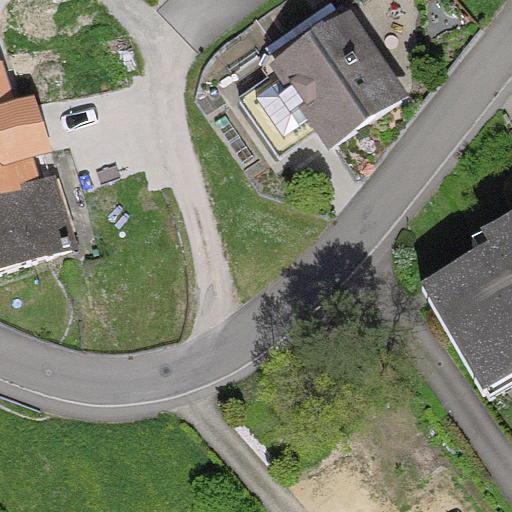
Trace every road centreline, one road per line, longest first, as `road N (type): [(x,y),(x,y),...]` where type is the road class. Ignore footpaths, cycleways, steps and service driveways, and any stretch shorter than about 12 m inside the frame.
road 1 (residential): [(511,44),(345,260),(264,336),(162,380),(61,377),(0,354)]
road 2 (unknown): [(242,347),(235,270),(183,66),(205,14),(220,0)]
